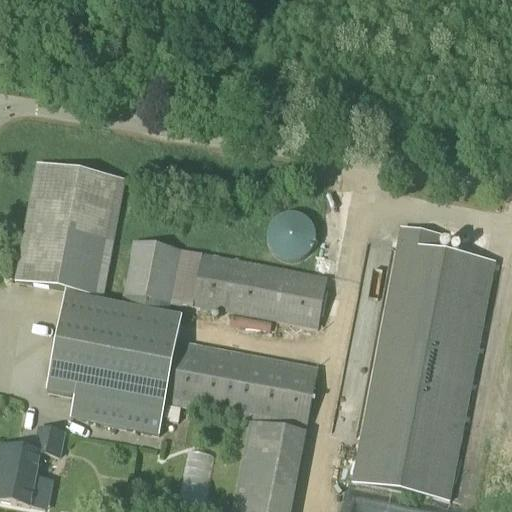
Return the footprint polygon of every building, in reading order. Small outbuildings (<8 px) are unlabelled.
[(102,302),(121,183),(34,169),(14,288),(102,302)] [(345,196),(335,279),(361,282),(367,239),(373,240),(375,227),(367,226),(370,199),(345,196)] [(275,233),(289,263),(317,250),(303,220),(275,233)] [(440,240),(401,232),(399,238),(352,486),(448,505),(494,266),(437,255),(440,240)] [(482,236),(473,239),(479,257),(488,254),(482,236)] [(316,334),(326,283),(133,247),(121,309),(64,298),(46,397),(74,402),(70,423),(158,440),(164,408),(306,435),(318,373),(177,346),(181,321),(167,318),(169,308),(191,312),(192,310),(276,326),(275,332),(308,338),(309,333),(316,334)] [(43,321),(34,325),(42,341),(51,337),(43,321)] [(28,459),(0,454),(0,511),(40,511),(44,497),(29,494),(35,465),(57,469),(62,441),(33,436),(28,459)]
